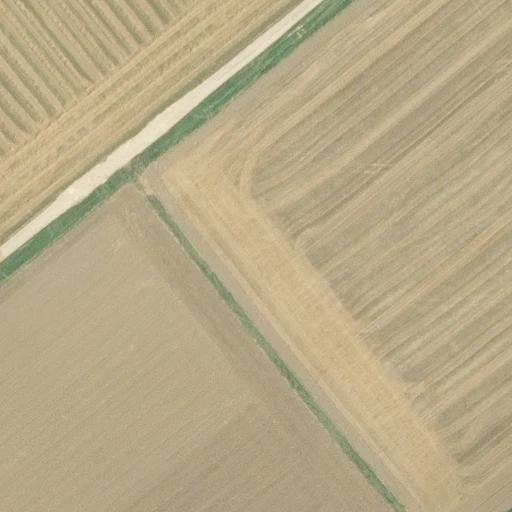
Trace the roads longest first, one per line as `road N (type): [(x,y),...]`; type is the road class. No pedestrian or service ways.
road 1 (track): [(121,160),(391,511)]
road 2 (track): [(318,0),(0,257)]
